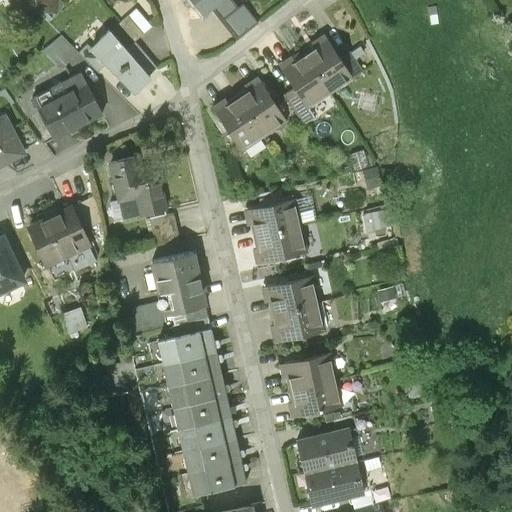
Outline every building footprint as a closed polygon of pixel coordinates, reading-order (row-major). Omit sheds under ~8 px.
[(58,0),(36,0),(35,9),(58,11),(58,0)] [(227,0),(188,0),(204,19),(214,11),(227,0)] [(237,8),(230,0),(227,0),(214,11),(222,20),(237,8)] [(237,8),(222,20),(236,38),(257,22),(242,4),(237,8)] [(134,39),(150,25),(136,9),(120,23),(134,39)] [(126,50),(108,30),(92,48),(106,63),(133,91),(150,76),(147,74),(126,50)] [(61,70),(80,52),(62,34),(44,51),(61,70)] [(339,58),(323,34),(312,41),(314,44),(302,51),(327,89),(337,82),(339,84),(351,76),(339,58)] [(205,44),(209,52),(221,46),(217,38),(205,44)] [(156,66),(135,42),(126,50),(147,74),(156,66)] [(106,63),(92,48),(88,44),(80,52),(98,71),(106,63)] [(327,89),(302,51),(295,57),(293,53),(278,63),(294,86),(306,105),(318,97),(317,96),(327,89)] [(348,52),(339,58),(351,76),(360,71),(348,52)] [(54,140),(103,115),(81,73),(32,98),(54,140)] [(286,119),(257,77),(246,84),(247,86),(236,94),(261,132),(272,126),(273,127),(286,119)] [(306,105),(294,86),(283,93),(301,120),(311,114),(306,105)] [(261,132),(236,94),(226,100),(225,98),(212,106),(240,148),(252,141),(251,139),(261,132)] [(0,166),(27,152),(6,112),(0,115),(0,166)] [(362,150),(348,154),(353,169),(367,165),(362,150)] [(116,203),(119,203),(123,220),(167,210),(166,208),(160,177),(140,181),(134,156),(107,162),(116,203)] [(378,165),(363,169),(367,188),(382,184),(378,165)] [(93,195),(73,204),(85,230),(99,222),(93,195)] [(243,210),(250,237),(299,225),(292,198),(243,210)] [(25,226),(52,275),(94,255),(85,230),(73,204),(25,226)] [(385,208),(362,213),(366,231),(389,226),(385,208)] [(180,240),(174,213),(149,218),(155,245),(180,240)] [(250,237),(256,262),(305,250),(299,225),(250,237)] [(0,292),(27,280),(4,233),(0,234),(0,292)] [(208,319),(193,252),(147,262),(156,301),(163,329),(172,327),(208,319)] [(261,287),(267,313),(319,300),(313,275),(261,287)] [(392,285),(376,289),(379,301),(395,297),(392,285)] [(267,313),(273,339),(325,327),(319,300),(267,313)] [(163,329),(156,301),(120,309),(127,337),(163,329)] [(79,303),(60,311),(68,331),(87,323),(79,303)] [(211,329),(208,319),(172,327),(175,337),(211,329)] [(154,342),(159,364),(216,351),(211,329),(175,337),(154,342)] [(159,364),(165,386),(221,374),(216,351),(159,364)] [(280,363),(286,389),(337,377),(331,351),(280,363)] [(165,386),(170,409),(226,396),(221,374),(165,386)] [(286,389),(292,415),(343,403),(337,377),(286,389)] [(170,409),(175,431),(232,418),(226,396),(170,409)] [(175,431),(180,453),(237,440),(232,418),(175,431)] [(293,439),(301,472),(357,458),(349,425),(293,439)] [(180,453),(185,475),(242,462),(237,440),(180,453)] [(301,472),(310,504),(350,494),(365,491),(357,458),(301,472)] [(185,475),(190,498),(247,484),(242,462),(185,475)] [(365,491),(350,494),(354,511),(372,511),(375,511),(370,490),(365,491)]
